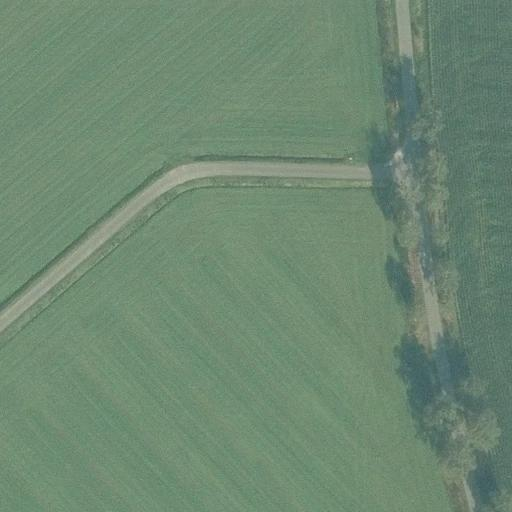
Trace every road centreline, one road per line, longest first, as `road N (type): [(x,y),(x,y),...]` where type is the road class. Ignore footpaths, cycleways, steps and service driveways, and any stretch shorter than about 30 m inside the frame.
road 1 (unclassified): [(411,174),(237,158),(173,168),(0,317)]
road 2 (unclassified): [(479,511),(431,357),(411,174)]
road 3 (unclassified): [(411,174),(397,0)]
